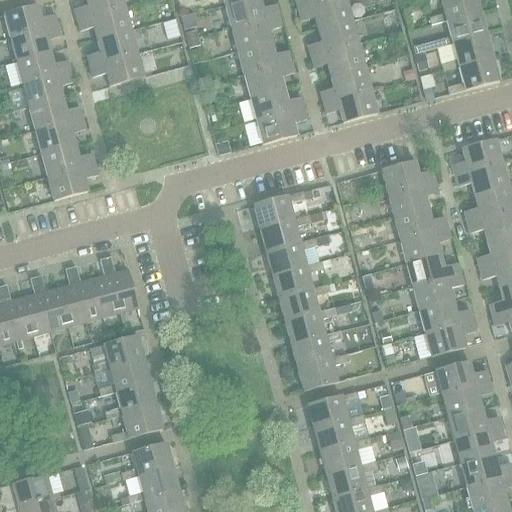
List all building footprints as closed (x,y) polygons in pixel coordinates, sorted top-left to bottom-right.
[(74,12),(77,21),(125,9),(122,0),(85,0),(88,8),(74,12)] [(258,0),(251,0),(224,7),(230,31),(278,18),(276,8),(262,11),(258,0)] [(299,0),(294,2),(297,12),(342,0),(299,0)] [(345,0),(342,0),(297,12),(300,23),(314,20),(317,32),(352,23),(345,0)] [(446,22),(480,13),(476,0),(439,0),(444,15),(428,19),(430,27),(446,22)] [(4,17),(10,40),(58,28),(55,16),(41,20),(38,8),(4,17)] [(125,9),(77,21),(80,34),(94,30),(97,41),(131,32),(125,9)] [(193,13),(179,17),(182,30),(196,27),(193,13)] [(446,22),(450,39),(435,43),(437,50),(452,46),(452,45),(486,36),(480,13),(446,22)] [(278,18),(230,31),(237,54),(271,45),(268,33),(281,29),(278,18)] [(307,48),(310,59),(358,46),(352,23),(317,32),(320,45),(307,48)] [(58,28),(10,40),(16,64),(50,54),(47,41),(61,38),(58,28)] [(185,34),(187,42),(198,39),(196,31),(185,34)] [(87,58),(90,68),(137,55),(131,32),(97,41),(100,54),(87,58)] [(441,66),(443,74),(459,69),(493,60),(486,36),(452,45),(452,46),(457,62),(441,66)] [(198,39),(187,42),(189,49),(200,46),(198,39)] [(271,45),(237,54),(243,77),(291,64),(288,54),(274,57),(271,45)] [(358,46),(310,59),(313,70),(326,67),(330,79),(364,70),(358,46)] [(50,54),(16,64),(23,87),(70,74),(67,62),(53,66),(50,54)] [(137,55),(90,68),(93,80),(106,76),(109,89),(144,79),(137,55)] [(459,69),(463,86),(447,90),(449,97),(499,83),(493,60),(459,69)] [(291,64),(243,77),(249,100),(284,91),(280,79),(294,75),(291,64)] [(319,95),(322,106),(370,93),(364,70),(330,79),(333,91),(319,95)] [(70,74),(23,87),(29,110),(63,100),(60,88),(73,84),(70,74)] [(284,91),(249,100),(255,124),(303,111),(300,100),(287,104),(284,91)] [(370,93),(322,106),(325,117),(339,113),(342,126),(377,117),(370,93)] [(63,100),(29,110),(35,133),(82,120),(79,108),(66,112),(63,100)] [(303,111),(255,124),(261,147),(296,138),(293,125),(306,122),(303,111)] [(82,120),(35,133),(41,156),(75,147),(72,134),(85,130),(82,120)] [(226,141),(214,144),(217,157),(229,154),(226,141)] [(452,167),(455,178),(503,166),(496,141),(462,151),(465,163),(452,167)] [(75,147),(41,156),(47,179),(95,166),(92,155),(79,158),(75,147)] [(381,173),(388,196),(436,183),(433,172),(419,176),(416,163),(381,173)] [(95,166),(47,179),(54,203),(87,193),(84,180),(97,177),(95,166)] [(503,166),(455,178),(458,189),(471,185),(474,198),(509,189),(503,166)] [(436,183),(388,196),(394,219),(428,210),(425,197),(438,194),(436,183)] [(465,213),(467,224),(511,212),(511,200),(509,189),(474,198),(478,210),(465,213)] [(253,207),(259,231),(294,222),(293,221),(289,206),(305,202),(303,194),(253,207)] [(428,210),(394,219),(400,243),(448,230),(445,219),(431,222),(428,210)] [(511,212),(467,224),(470,235),(483,231),(487,244),(511,237),(511,212)] [(294,222),(259,231),(265,254),(300,245),(300,244),(295,228),(323,221),(321,214),(293,221),(294,222)] [(448,230),(400,243),(406,266),(441,257),(437,244),(451,240),(448,230)] [(477,260),(480,270),(511,261),(511,237),(487,244),(490,256),(477,260)] [(300,245),(265,254),(272,277),(306,268),(302,252),(317,247),(315,240),(300,244),(300,245)] [(441,257),(406,266),(413,289),(460,276),(457,265),(444,269),(441,257)] [(112,267),(110,259),(99,262),(101,270),(112,267)] [(511,261),(480,270),(483,282),(496,278),(499,290),(511,286),(511,261)] [(306,268),(272,277),(278,300),(313,291),(312,291),(308,275),(323,271),(321,264),(306,268)] [(103,278),(109,276),(119,315),(137,310),(127,272),(114,275),(112,267),(101,270),(103,278)] [(77,276),(75,269),(65,272),(67,279),(77,276)] [(369,274),(361,277),(364,289),(372,287),(369,274)] [(102,320),(91,281),(79,284),(77,276),(67,279),(69,287),(74,286),(84,324),(102,320)] [(102,320),(119,315),(109,276),(103,278),(91,281),(102,320)] [(460,276),(413,289),(419,312),(453,303),(449,290),(463,287),(460,276)] [(32,289),(42,286),(40,278),(30,281),(32,289)] [(67,329),(57,290),(44,294),(42,286),(32,289),(34,297),(39,295),(50,334),(67,329)] [(69,287),(57,290),(67,329),(84,324),(74,286),(69,287)] [(489,306),(492,316),(511,311),(511,286),(499,290),(502,303),(489,306)] [(313,291),(278,300),(284,323),(318,315),(318,314),(314,298),(330,294),(328,287),(312,291),(313,291)] [(0,305),(5,304),(15,343),(32,338),(22,300),(10,303),(8,295),(0,297),(0,305)] [(34,297),(22,300),(32,338),(50,334),(39,295),(34,297)] [(453,303),(419,312),(425,336),(473,323),(470,311),(456,315),(453,303)] [(0,305),(0,346),(15,343),(5,304),(0,305)] [(318,315),(284,323),(291,347),(325,338),(325,337),(321,322),(336,317),(334,310),(318,314),(318,315)] [(379,310),(370,313),(373,323),(382,321),(379,310)] [(511,311),(492,316),(495,328),(508,324),(511,337),(511,336),(511,311)] [(473,323),(425,336),(431,359),(465,349),(462,337),(476,333),(473,323)] [(325,338),(291,347),(297,370),(331,361),(327,345),(342,341),(340,333),(325,337),(325,338)] [(89,350),(94,367),(92,367),(94,375),(110,371),(109,370),(144,361),(138,337),(89,350)] [(331,361),(297,370),(303,393),(337,384),(333,368),(348,364),(346,356),(331,361)] [(109,370),(110,371),(114,386),(98,391),(100,398),(116,394),(116,393),(150,384),(144,361),(109,370)] [(435,373),(441,396),(489,383),(486,372),(473,376),(469,363),(435,373)] [(489,383),(441,396),(447,419),(482,410),(478,398),(492,394),(489,383)] [(116,393),(116,394),(120,410),(105,414),(107,421),(122,417),(156,407),(150,384),(116,393)] [(403,392),(392,395),(396,407),(406,404),(403,392)] [(307,407),(314,431),(348,421),(347,421),(343,405),(359,401),(357,394),(307,407)] [(122,417),(126,433),(111,437),(113,444),(162,431),(156,407),(122,417)] [(482,410),(447,419),(454,442),(501,430),(498,419),(485,422),(482,410)] [(348,421),(314,431),(320,454),(354,445),(354,444),(349,428),(365,424),(363,417),(347,421),(348,421)] [(400,423),(402,431),(411,429),(408,421),(400,423)] [(411,429),(402,431),(404,439),(413,436),(411,429)] [(501,430),(454,442),(460,466),(494,457),(491,444),(504,440),(501,430)] [(354,445),(320,454),(326,477),(360,468),(356,451),(371,447),(369,440),(354,444),(354,445)] [(123,482),(138,478),(172,468),(166,445),(132,454),(136,471),(121,475),(123,482)] [(494,457),(460,466),(466,489),(511,476),(511,468),(511,465),(497,468),(494,457)] [(360,468),(326,477),(332,500),(366,491),(366,490),(362,474),(391,467),(389,460),(360,468)] [(413,480),(425,477),(422,465),(410,468),(413,480)] [(138,478),(142,494),(127,498),(129,506),(145,501),(179,492),(172,468),(138,478)] [(0,493),(20,499),(17,508),(17,509),(52,499),(52,500),(60,498),(59,493),(51,495),(46,476),(0,488),(0,493)] [(413,480),(419,503),(427,501),(436,499),(430,476),(425,477),(413,480)] [(511,476),(466,489),(473,511),(507,503),(503,490),(511,488),(511,476)] [(366,491),(332,500),(335,511),(372,511),(368,498),(390,492),(388,484),(366,490),(366,491)] [(145,501),(147,511),(184,511),(179,492),(145,501)] [(17,509),(17,508),(5,511),(55,511),(52,500),(52,499),(17,509)] [(419,503),(421,511),(429,511),(427,501),(419,503)] [(509,511),(507,503),(473,511),(472,511),(509,511)]
